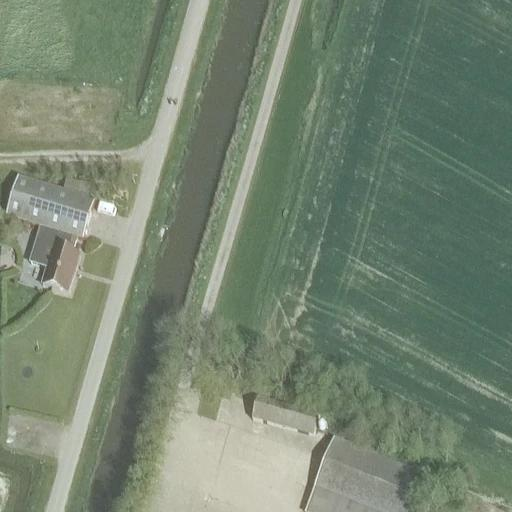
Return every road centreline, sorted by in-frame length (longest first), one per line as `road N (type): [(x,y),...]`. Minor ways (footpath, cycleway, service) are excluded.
road 1 (tertiary): [(53,511),(197,0)]
road 2 (unknown): [(0,162),(113,158),(151,166)]
